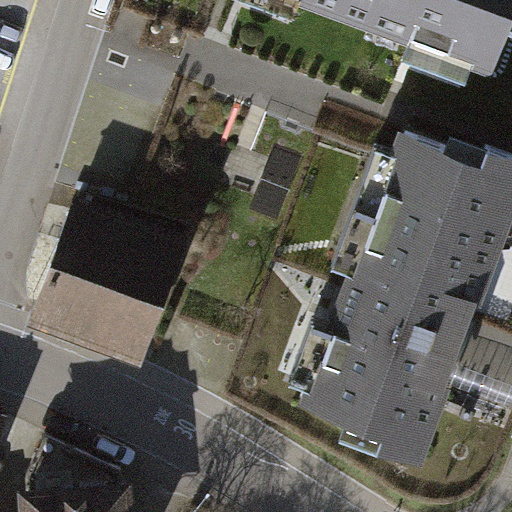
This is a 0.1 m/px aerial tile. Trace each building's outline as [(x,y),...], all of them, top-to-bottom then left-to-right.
[(511,0),(293,0),(498,76),(511,38),(511,0)] [(511,156),(456,137),(452,148),(406,132),(396,158),(379,152),(339,265),(356,271),(334,331),(318,325),(298,381),(309,384),(301,405),(353,423),(349,434),(427,462),(511,225),(511,156)] [(192,238),(77,196),(31,320),(146,362),(192,238)] [(0,437),(9,410),(0,406),(0,437)] [(122,471),(46,432),(28,475),(29,489),(22,489),(23,511),(139,511),(137,480),(122,481),(122,471)]
